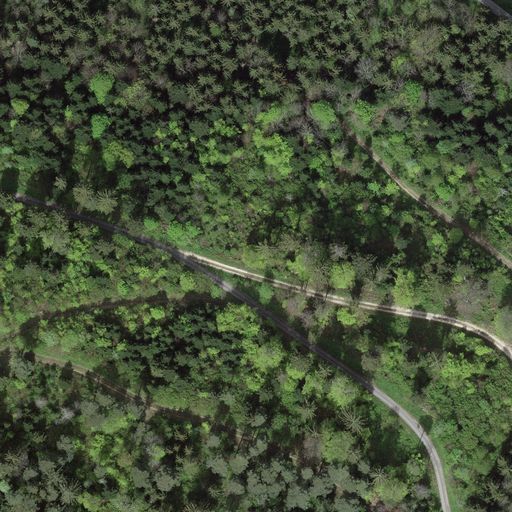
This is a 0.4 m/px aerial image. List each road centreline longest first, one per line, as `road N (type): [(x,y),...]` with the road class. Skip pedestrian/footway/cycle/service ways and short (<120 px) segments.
road 1 (track): [(0,351),(78,368),(162,410),(312,462),(379,511)]
road 2 (track): [(201,0),(261,43),(399,177),(511,264)]
road 3 (track): [(162,247),(313,293),(456,319),(511,354)]
road 4 (track): [(269,312),(214,299),(99,305),(0,337)]
